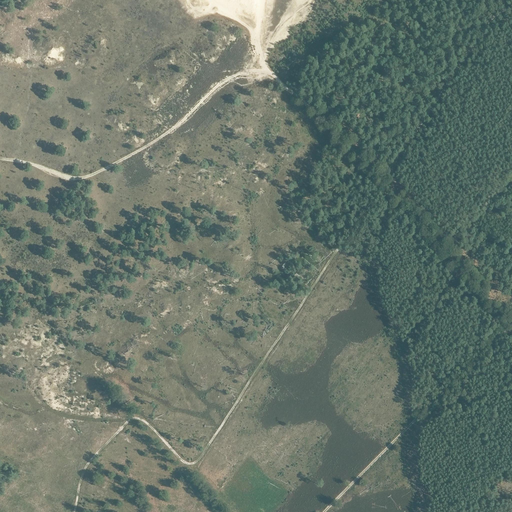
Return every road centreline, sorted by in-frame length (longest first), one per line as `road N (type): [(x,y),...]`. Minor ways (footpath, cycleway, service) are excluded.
road 1 (track): [(383,181),(201,456),(184,462),(147,423),(132,419),(85,467),(74,511)]
road 2 (track): [(0,159),(85,177),(156,140),(222,82),(246,71),(269,73)]
road 3 (track): [(510,323),(324,511)]
road 4 (track): [(511,7),(487,23),(383,181)]
road 5 (track): [(383,181),(510,323)]
